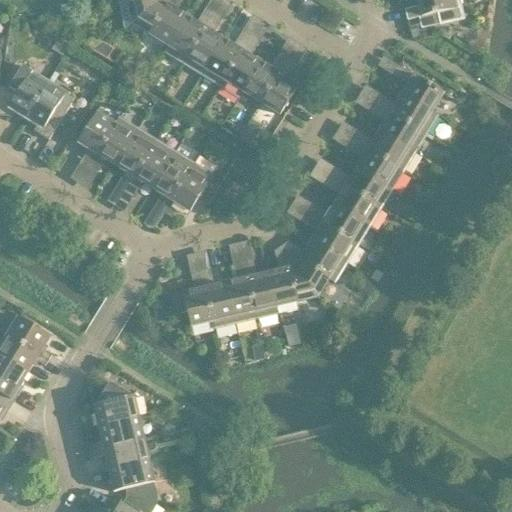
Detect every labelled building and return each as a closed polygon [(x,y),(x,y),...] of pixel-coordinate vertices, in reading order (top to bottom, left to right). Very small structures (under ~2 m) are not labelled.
[(117,0),(125,29),(131,25),(163,2),(162,0),(117,0)] [(416,0),(419,7),(404,11),(407,21),(437,15),(439,26),(464,20),(459,0),(416,0)] [(168,48),(187,17),(163,2),(131,25),(168,47),(168,48)] [(183,65),(213,16),(205,11),(197,23),(187,17),(168,48),(168,47),(164,53),(183,65)] [(201,76),(224,40),(214,34),(222,21),(213,16),(183,65),(201,76)] [(201,76),(220,88),(250,39),(241,33),(234,46),(224,40),(201,76)] [(242,93),(261,63),(251,57),(259,44),(250,39),(220,88),(239,100),(243,94),(242,93)] [(260,104),(287,61),(278,56),(270,69),(261,63),(242,93),(243,94),(260,104)] [(287,61),(260,104),(280,116),(298,86),(288,79),(296,67),(287,61)] [(8,89),(0,87),(0,116),(11,118),(16,111),(27,118),(48,84),(22,67),(8,89)] [(431,114),(432,113),(443,95),(400,68),(394,78),(407,86),(401,95),(431,114)] [(113,74),(107,84),(116,90),(123,80),(113,74)] [(74,100),(48,84),(27,118),(38,125),(34,132),(49,141),(74,100)] [(431,114),(401,95),(395,105),(382,97),(377,106),(426,136),(438,117),(432,113),(431,114)] [(426,136),(377,106),(371,115),(384,122),(378,132),(414,155),(426,136)] [(115,126),(114,125),(96,114),(78,144),(88,151),(80,163),(89,169),(115,126)] [(115,126),(89,169),(98,174),(106,161),(115,167),(138,131),(118,119),(114,125),(115,126)] [(245,130),(239,141),(250,147),(256,137),(245,130)] [(126,191),(156,142),(138,131),(115,167),(125,173),(117,186),(126,191)] [(414,155),(378,132),(372,142),(360,134),(354,143),(403,173),(414,155)] [(152,190),(174,154),(156,142),(126,191),(135,197),(142,184),(152,190)] [(403,173),(354,143),(349,151),(361,159),(355,169),(392,191),(403,173)] [(194,166),(174,154),(152,190),(162,196),(154,208),(163,214),(189,171),(190,172),(194,166)] [(189,171),(163,214),(171,219),(179,207),(190,213),(212,177),(194,166),(190,172),(189,171)] [(392,191),(355,169),(349,178),(337,171),(331,179),(380,210),(392,191)] [(380,210),(331,179),(326,188),(339,196),(333,206),(369,228),(380,210)] [(369,228),(333,206),(327,215),(314,207),(309,216),(358,246),(369,228)] [(358,246),(309,216),(303,225),(316,233),(310,243),(346,265),(358,246)] [(346,265),(310,243),(295,267),(317,298),(328,281),(334,285),(346,265)] [(275,308),(267,273),(256,276),(253,262),(243,264),(256,320),(278,315),(276,308),(275,308)] [(236,281),(225,283),(235,325),(256,320),(243,264),(233,266),(236,281)] [(317,298),(295,267),(267,273),(275,308),(276,308),(278,315),(297,310),(295,304),(317,298)] [(212,323),(211,323),(213,330),(235,325),(225,283),(214,286),(211,272),(201,274),(212,323)] [(212,323),(201,274),(191,276),(194,291),(170,296),(175,316),(187,313),(190,328),(211,323),(212,323)] [(6,337),(48,362),(52,357),(42,351),(50,338),(32,327),(34,323),(22,316),(20,319),(18,318),(6,337)] [(48,362),(6,337),(0,346),(0,356),(28,374),(35,362),(45,368),(48,362)] [(0,394),(14,403),(21,392),(18,390),(28,374),(0,356),(0,394)] [(93,407),(98,429),(139,420),(134,397),(131,398),(109,384),(95,407),(93,407)] [(0,419),(4,413),(7,414),(14,403),(0,394),(0,419)] [(88,447),(89,454),(144,441),(139,420),(98,429),(102,444),(88,447)] [(105,457),(108,471),(149,462),(144,441),(89,454),(91,460),(105,457)] [(149,462),(108,471),(113,494),(125,491),(127,496),(157,501),(153,484),(154,484),(149,462)] [(88,510),(91,511),(152,511),(156,506),(157,505),(126,500),(123,505),(112,498),(104,511),(92,504),(88,510)]
